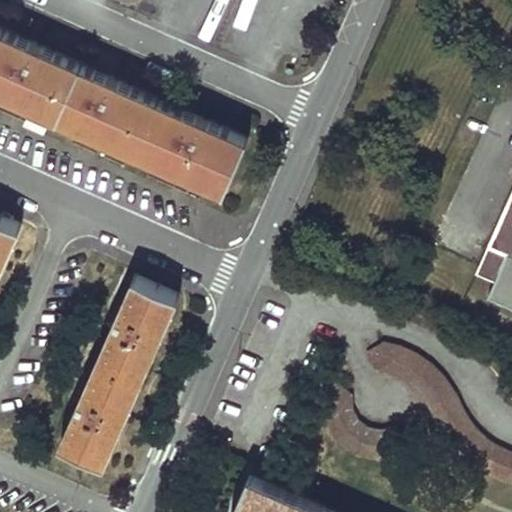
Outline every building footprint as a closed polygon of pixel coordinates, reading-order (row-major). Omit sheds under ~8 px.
[(234,188),(257,135),(0,22),(0,84),(28,97),(104,130),(194,170),(234,188)] [(381,202),(336,183),(320,221),(333,227),(330,232),(362,245),(381,202)] [(511,188),(475,272),(494,281),(487,297),(511,307),(511,188)] [(0,280),(17,241),(13,239),(21,222),(0,212),(0,280)] [(112,446),(115,447),(133,405),(130,404),(154,351),(157,352),(176,311),(172,309),(179,292),(135,273),(60,442),(105,462),(112,446)] [(511,448),(495,442),(475,425),(462,405),(445,377),(432,364),(417,352),(400,345),(382,340),(365,351),(375,369),(394,376),(411,386),(429,409),(444,438),(468,461),(496,478),(511,480),(511,448)] [(352,392),(334,378),(318,394),(322,415),(333,438),(355,455),(382,460),(400,458),(413,437),(394,424),(381,428),(369,425),(359,418),(353,405),(352,392)] [(339,511),(249,472),(231,511),(339,511)]
